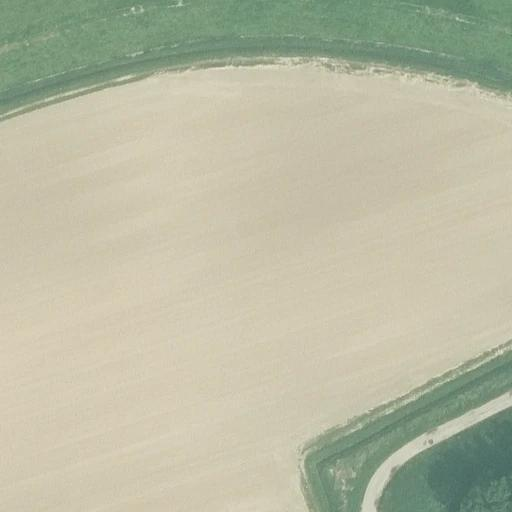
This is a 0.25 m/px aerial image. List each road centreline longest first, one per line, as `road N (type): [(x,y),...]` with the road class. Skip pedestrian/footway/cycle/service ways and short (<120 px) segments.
road 1 (track): [(511,38),(412,3),(143,8),(0,54)]
road 2 (track): [(371,511),(395,461),(511,400)]
